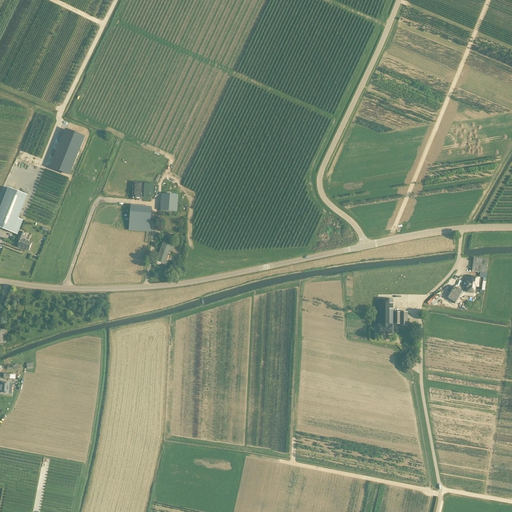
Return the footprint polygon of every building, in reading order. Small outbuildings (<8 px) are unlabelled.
[(66,128),(50,167),(69,175),(85,136),(66,128)] [(27,195),(8,188),(0,209),(0,228),(17,235),(23,221),(18,219),(27,195)] [(161,194),(160,211),(177,212),(178,195),(161,194)] [(130,205),(128,231),(149,232),(151,207),(130,205)] [(26,234),(20,231),(17,240),(20,241),(17,247),(29,251),(32,244),(28,242),(28,241),(24,240),(26,234)] [(169,251),(172,252),(173,246),(163,243),(161,248),(157,261),(164,264),(166,260),(169,251)] [(474,257),(472,271),(486,273),(488,259),(474,257)] [(467,282),(466,287),(467,287),(467,292),(474,293),(475,286),(475,285),(478,286),(478,285),(480,285),(481,279),(479,279),(479,278),(473,277),(473,279),(468,278),(468,283),(467,282)] [(462,291),(454,286),(447,298),(455,303),(462,291)] [(377,299),(377,325),(377,334),(393,334),(393,325),(393,309),(393,304),(393,299),(377,299)] [(400,313),(400,312),(394,312),(394,324),(400,324),(400,326),(407,326),(407,313),(400,313)] [(0,391),(0,392),(11,393),(12,383),(1,383),(0,391)]
